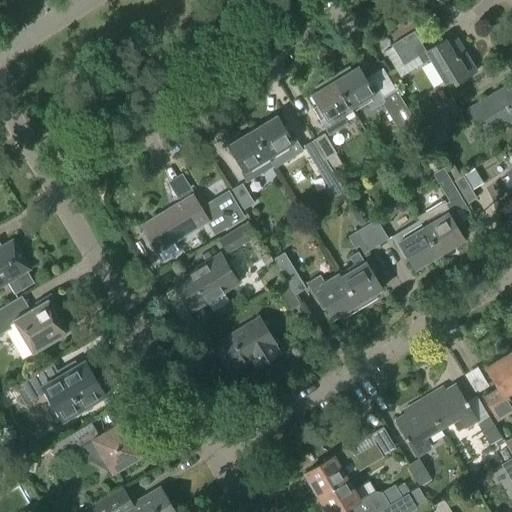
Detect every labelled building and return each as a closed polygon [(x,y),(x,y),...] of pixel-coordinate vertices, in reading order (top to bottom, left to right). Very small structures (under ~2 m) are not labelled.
[(425,53),(419,43),(413,32),(390,46),(402,66),(417,58),(422,65),(429,61),(443,85),(450,81),(453,86),(476,73),(457,41),(447,46),(444,41),(425,53)] [(362,76),(357,68),(334,82),(351,109),(365,101),(371,111),(384,103),(367,74),(362,76)] [(329,137),(347,125),(341,115),(351,109),(334,82),(309,97),(322,118),(319,121),(329,137)] [(484,138),(511,120),(511,84),(468,111),(484,138)] [(400,123),(410,117),(396,92),(385,98),(400,123)] [(450,128),(457,124),(451,114),(458,111),(451,99),(437,107),(437,108),(415,121),(427,141),(449,128),(450,128)] [(251,132),(269,162),(280,156),(284,163),(303,152),(296,141),(291,145),(275,117),(251,132)] [(246,184),(273,168),(251,132),(227,147),(243,173),(240,175),(246,184)] [(332,172),(342,166),(335,155),(336,154),(324,134),(313,141),(331,171),(332,171),(332,172)] [(331,171),(313,141),(303,147),(315,167),(316,166),(323,177),(331,171)] [(451,183),(460,178),(453,166),(444,172),(445,173),(451,183)] [(392,178),(387,170),(375,177),(380,185),(392,178)] [(449,203),(459,197),(451,183),(445,173),(435,179),(449,203)] [(511,183),(508,176),(501,180),(506,190),(511,186),(511,183)] [(476,199),(462,177),(461,178),(460,178),(451,183),(459,197),(465,206),(476,199)] [(242,184),(231,191),(243,210),(253,204),(242,184)] [(243,219),(227,193),(212,202),(215,208),(204,215),(191,196),(141,227),(157,253),(159,252),(164,261),(178,253),(172,244),(207,223),(214,235),(226,227),(227,228),(243,219)] [(439,256),(463,241),(447,215),(451,213),(444,202),(416,218),(418,221),(439,256)] [(375,220),(365,227),(377,246),(387,240),(375,220)] [(418,221),(390,238),(400,254),(404,252),(415,270),(439,256),(418,221)] [(247,222),(217,240),(226,255),(256,237),(247,222)] [(347,237),(347,238),(353,249),(358,246),(362,255),(377,246),(365,227),(347,237)] [(0,250),(0,287),(8,283),(15,295),(24,290),(17,278),(29,271),(13,243),(0,250)] [(340,278),(359,310),(376,299),(373,295),(380,291),(364,264),(363,264),(357,253),(349,258),(355,269),(340,278)] [(267,254),(260,258),(266,268),(273,264),(267,254)] [(295,296),(306,290),(285,255),(274,261),(295,296)] [(228,302),(222,292),(236,283),(220,257),(176,284),(191,310),(207,301),(213,311),(228,302)] [(342,320),(359,310),(340,278),(338,275),(323,283),(319,276),(305,284),(316,301),(321,301),(333,320),(339,316),(342,320)] [(289,312),(300,306),(286,283),(276,289),(289,312)] [(57,309),(49,297),(50,296),(50,295),(34,305),(35,306),(35,305),(36,307),(13,321),(5,307),(0,310),(0,335),(15,326),(32,355),(66,334),(53,311),(57,309)] [(264,363),(279,354),(273,345),(274,345),(258,319),(214,346),(230,372),(259,354),(264,363)] [(497,422),(511,412),(511,361),(509,355),(486,368),(499,389),(483,398),(497,422)] [(25,406),(45,394),(61,422),(103,397),(83,363),(59,378),(51,364),(13,386),(25,406)] [(457,432),(475,422),(454,387),(425,404),(440,429),(451,422),(457,432)] [(417,456),(427,450),(421,440),(440,429),(425,404),(396,421),(417,456)] [(503,445),(501,440),(502,440),(489,417),(477,424),(489,447),(494,444),(497,448),(503,445)] [(58,461),(72,453),(99,437),(91,423),(49,447),(58,461)] [(99,437),(72,453),(107,472),(110,471),(112,474),(141,457),(121,424),(105,433),(99,437)] [(382,458),(382,457),(395,449),(382,428),(369,436),(375,445),(354,457),(348,449),(305,474),(318,496),(347,479),(382,458)] [(511,484),(511,458),(501,465),(511,484)] [(420,488),(431,481),(418,459),(407,466),(420,488)] [(33,465),(26,463),(24,472),(30,474),(33,465)] [(366,511),(375,511),(401,497),(394,486),(382,494),(374,492),(368,482),(353,491),(347,479),(318,496),(326,511),(340,511),(360,501),(366,511)] [(418,489),(408,495),(415,506),(425,500),(418,489)] [(171,511),(159,491),(124,511),(123,511),(113,495),(91,509),(92,511),(171,511)] [(415,506),(408,495),(378,511),(408,511),(416,508),(415,506)] [(432,511),(450,511),(444,500),(431,508),(432,511)]
